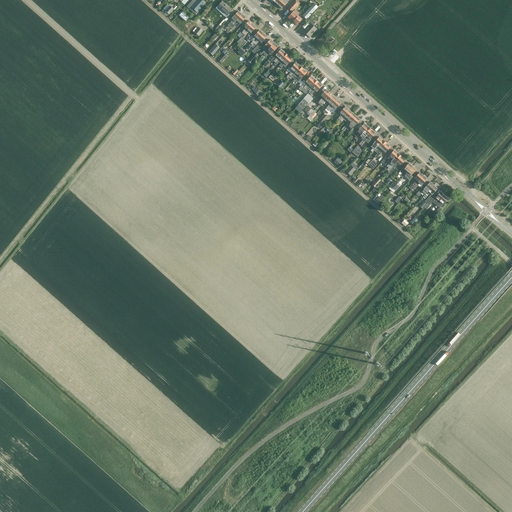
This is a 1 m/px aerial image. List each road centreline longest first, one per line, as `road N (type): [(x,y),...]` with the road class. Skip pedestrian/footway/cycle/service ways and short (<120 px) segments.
road 1 (track): [(0,271),(136,97),(26,0)]
road 2 (primary): [(302,511),(511,278)]
road 3 (tertiary): [(472,197),(249,0)]
